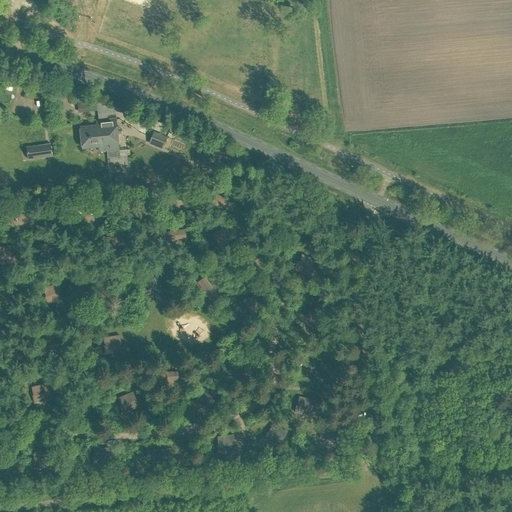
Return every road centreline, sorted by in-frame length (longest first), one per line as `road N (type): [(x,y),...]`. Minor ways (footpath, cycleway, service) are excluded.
road 1 (unclassified): [(379,202),(352,269),(376,441),(364,467),(0,507)]
road 2 (secondary): [(379,202),(198,119),(0,50)]
road 3 (secondary): [(511,263),(379,202)]
